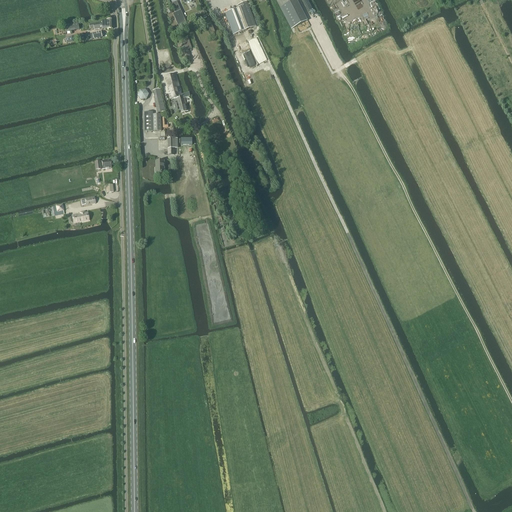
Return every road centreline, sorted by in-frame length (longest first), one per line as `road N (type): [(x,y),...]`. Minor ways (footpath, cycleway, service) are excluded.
road 1 (primary): [(134,511),(123,16)]
road 2 (track): [(299,0),(511,402)]
road 3 (unclassified): [(103,0),(112,7),(116,37),(120,218)]
